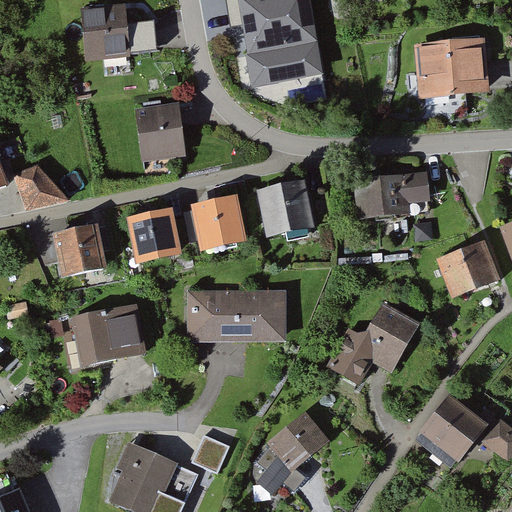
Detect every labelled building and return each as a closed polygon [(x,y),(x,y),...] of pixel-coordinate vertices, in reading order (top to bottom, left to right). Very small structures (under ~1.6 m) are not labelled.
[(225,0),(227,9),(231,32),(244,29),(250,57),(317,44),(308,0),(225,0)] [(154,24),(127,27),(125,7),(82,11),(87,56),(156,49),(155,35),(154,24)] [(484,40),(416,46),(420,100),(489,94),(487,74),(484,40)] [(182,105),(139,110),(145,163),(188,158),(183,119),(182,105)] [(0,163),(0,195),(10,191),(0,163)] [(402,206),(432,202),(428,171),(354,182),(360,221),(403,215),(402,206)] [(40,173),(17,181),(30,215),(71,206),(40,173)] [(306,189),(258,198),(267,245),(315,236),(306,189)] [(243,244),(236,200),(191,208),(198,252),(243,244)] [(178,259),(168,212),(123,221),(133,268),(178,259)] [(511,224),(500,229),(511,260),(511,224)] [(103,273),(94,229),(48,238),(57,282),(103,273)] [(484,244),(436,261),(451,302),(499,284),(484,244)] [(285,295),(189,294),(188,349),(286,347),(285,295)] [(30,322),(27,305),(5,309),(9,326),(30,322)] [(359,333),(335,377),(362,392),(376,368),(392,377),(420,329),(386,310),(370,339),(359,333)] [(144,360),(133,311),(71,325),(82,374),(144,360)] [(423,436),(457,465),(487,430),(453,401),(423,436)] [(307,417),(268,446),(255,467),(267,477),(259,487),(275,497),(282,490),(295,500),(308,484),(294,474),(328,445),(307,417)] [(486,446),(510,466),(511,463),(511,431),(504,425),(486,446)] [(194,464),(220,476),(232,451),(206,439),(194,464)] [(125,511),(160,511),(179,468),(129,447),(118,472),(126,476),(113,507),(125,511)] [(0,502),(0,511),(23,511),(16,495),(0,502)]
